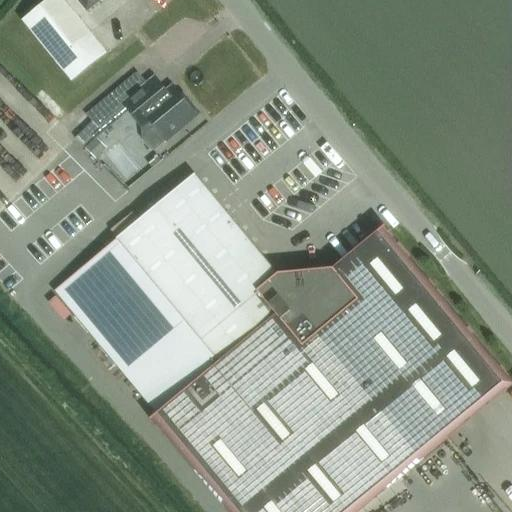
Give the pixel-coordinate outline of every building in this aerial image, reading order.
[(48,0),(22,21),(72,82),(107,54),(64,1),(65,0),(77,0),(87,12),(102,0),(48,0)] [(101,132),(127,110),(122,105),(147,84),(138,73),(87,115),(93,122),(92,123),(84,130),(76,139),(84,147),(101,132)] [(166,141),(166,142),(200,114),(187,99),(185,102),(172,87),(168,91),(156,77),(147,84),(122,105),(127,110),(142,129),(144,137),(144,141),(151,150),(155,150),(166,141)] [(52,130),(64,118),(38,92),(26,104),(52,130)] [(77,124),(84,130),(92,123),(85,116),(77,124)] [(86,150),(96,160),(105,151),(95,141),(86,150)] [(112,159),(133,177),(144,163),(123,145),(112,159)] [(152,421),(227,511),(360,511),(448,440),(449,440),(450,439),(447,436),(504,389),(506,392),(507,391),(511,387),(511,381),(385,228),(386,228),(385,227),(333,270),(278,275),(277,276),(195,176),(117,240),(137,263),(107,288),(98,276),(66,303),(158,415),(151,421),(152,422),(152,421)]
